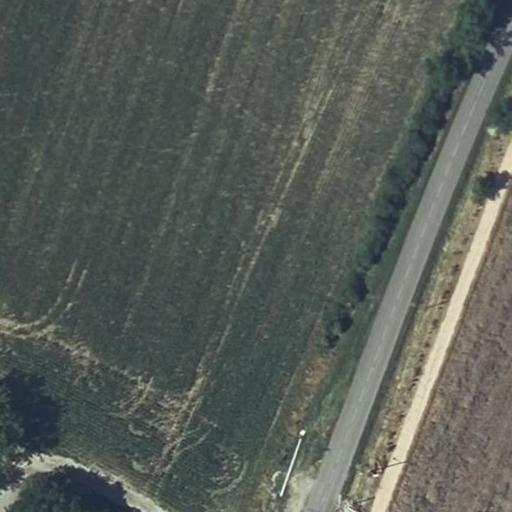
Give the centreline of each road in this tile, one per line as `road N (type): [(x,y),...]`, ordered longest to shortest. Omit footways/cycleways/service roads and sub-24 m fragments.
road 1 (tertiary): [(511,29),(448,166),(319,511)]
road 2 (unclassified): [(0,451),(124,511)]
